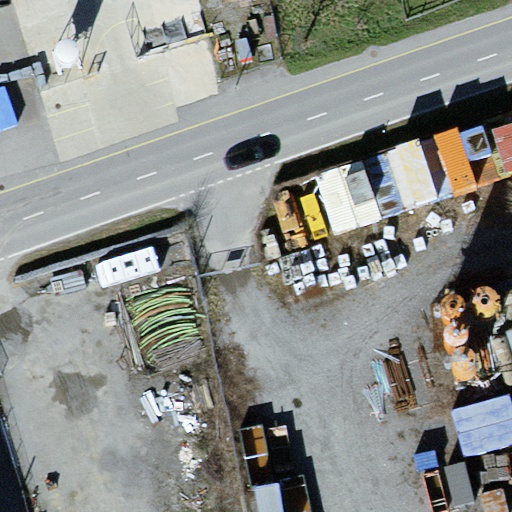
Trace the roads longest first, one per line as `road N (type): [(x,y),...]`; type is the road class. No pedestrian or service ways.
road 1 (unclassified): [(511,46),(0,225)]
road 2 (unknown): [(114,186),(117,104),(94,0)]
